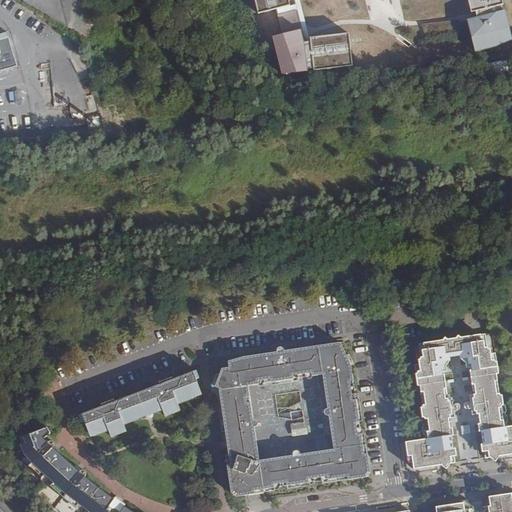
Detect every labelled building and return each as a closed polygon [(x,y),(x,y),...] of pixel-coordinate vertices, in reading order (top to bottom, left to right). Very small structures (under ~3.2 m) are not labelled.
[(255,0),(259,13),(277,9),(282,34),(274,37),(283,74),(308,71),(308,69),(315,68),(315,70),(353,66),(349,34),(311,38),(312,41),(308,42),(297,0),(255,0)] [(502,0),(469,0),(472,12),(475,11),(477,17),(467,21),(475,51),(498,46),(511,40),(505,10),(503,11),(501,5),(504,4),(502,0)] [(458,20),(422,22),(423,33),(459,32),(458,20)] [(0,71),(21,65),(13,36),(0,39),(0,71)] [(443,466),(447,468),(449,468),(450,466),(450,465),(450,463),(449,458),(457,457),(453,428),(449,429),(448,421),(451,421),(450,416),(453,416),(451,402),(448,402),(448,399),(445,399),(444,390),(447,390),(445,376),(442,377),(441,369),(443,369),(442,363),(451,361),(450,358),(460,357),(460,359),(468,358),(469,365),(471,365),(472,372),(470,372),(472,387),(475,386),(476,394),(473,395),(474,399),(472,399),(473,412),(476,411),(476,415),(479,415),(480,425),(478,425),(481,453),(488,452),(489,458),(490,459),(492,460),(493,461),(495,461),(498,458),(511,455),(511,427),(505,428),(504,421),(500,422),(498,410),(504,407),(502,397),(496,394),(495,383),(498,383),(496,375),(499,374),(497,362),(492,360),(490,349),(485,347),(484,341),(481,342),(481,336),(423,344),(424,350),(420,351),(421,358),(419,359),(420,370),(415,375),(417,386),(420,385),(421,394),(424,393),(426,405),(421,409),(422,418),(428,421),(430,432),(426,432),(427,439),(405,442),(407,459),(413,458),(415,470),(443,466)] [(329,479),(330,482),(348,479),(349,482),(367,479),(371,477),(368,456),(366,456),(363,436),(359,437),(357,424),(361,423),(357,397),(354,398),(351,382),(354,382),(352,366),(342,345),(289,353),(288,352),(288,350),(287,349),(285,349),(284,348),(282,348),(280,349),(279,350),(278,351),(278,353),(278,354),(248,359),(231,363),(231,369),(224,370),(218,387),(222,390),(228,440),(232,468),(229,470),(230,471),(233,494),(238,499),(256,496),(256,493),(276,490),(276,487),(288,485),(288,488),(310,485),(310,481),(329,479)] [(202,394),(193,370),(156,383),(157,385),(113,402),(112,401),(79,413),(89,438),(108,431),(111,438),(125,433),(122,426),(163,409),(166,416),(181,410),(178,403),(202,394)] [(46,432),(44,427),(21,435),(24,441),(20,443),(26,455),(21,459),(61,499),(79,511),(106,511),(103,508),(110,499),(82,476),(73,486),(68,481),(75,472),(50,447),(49,447),(40,455),(36,450),(45,441),(41,436),(46,432)] [(511,511),(511,497),(511,493),(488,496),(490,506),(487,506),(487,511),(511,511)] [(469,511),(470,510),(465,511),(463,500),(435,504),(437,511),(441,511),(469,511)]
